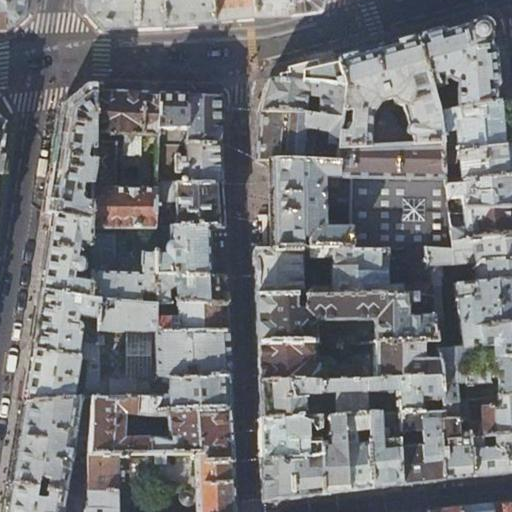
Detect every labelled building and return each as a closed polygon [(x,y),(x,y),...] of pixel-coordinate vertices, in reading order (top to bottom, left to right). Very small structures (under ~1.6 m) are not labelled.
[(3,0),(5,27),(24,10),(26,0),(3,0)] [(86,0),(85,4),(103,23),(131,22),(162,20),(161,0),(86,0)] [(161,0),(162,20),(186,19),(211,17),(210,0),(161,0)] [(210,0),(211,17),(229,15),(256,13),(255,0),(210,0)] [(288,8),(289,0),(255,0),(256,13),(269,12),(288,11),(288,8)] [(289,0),(288,8),(301,6),(316,4),(318,3),(318,2),(318,0),(289,0)] [(491,37),(491,28),(480,20),(437,32),(415,39),(436,113),(498,104),(498,98),(495,67),(491,37)] [(366,52),(336,60),(343,87),(340,118),(336,149),(368,147),(369,135),(370,135),(372,115),(381,103),(392,100),(397,105),(403,107),(408,127),(405,129),(405,133),(407,136),(408,137),(411,137),(413,145),(440,143),(436,113),(415,39),(366,52)] [(268,79),(268,80),(343,87),(336,60),(330,62),(268,79)] [(340,118),(343,87),(268,80),(263,100),(259,112),(340,118)] [(94,170),(94,93),(89,92),(76,102),(69,108),(57,183),(52,215),(90,220),(90,202),(81,201),(83,184),(86,184),(86,191),(91,191),(91,189),(94,170)] [(122,93),(94,93),(94,170),(91,189),(114,190),(116,135),(123,135),(123,156),(140,157),(141,136),(158,137),(158,129),(160,95),(122,93)] [(182,95),(160,95),(158,129),(187,129),(188,129),(188,96),(182,95)] [(156,184),(223,186),(222,153),(222,143),(222,122),(222,97),(208,96),(188,96),(188,129),(187,129),(158,129),(158,137),(156,184)] [(498,104),(436,113),(440,143),(441,154),(457,153),(458,159),(511,149),(511,140),(510,121),(508,102),(507,102),(498,104)] [(340,118),(259,112),(257,135),(254,160),(267,161),(335,164),(336,149),(340,118)] [(376,138),(377,147),(404,145),(404,136),(376,138)] [(440,143),(413,145),(404,145),(377,147),(368,147),(336,149),(335,164),(336,166),(336,177),(349,178),(348,225),(348,229),(350,230),(351,248),(387,248),(405,248),(423,248),(450,249),(451,243),(449,232),(447,214),(445,204),(445,200),(444,187),(441,154),(440,143)] [(457,153),(441,154),(444,187),(511,180),(511,149),(458,159),(457,153)] [(336,166),(335,164),(267,161),(267,167),(268,197),(269,243),(269,250),(300,250),(302,250),(332,248),(351,248),(350,230),(348,229),(348,225),(340,225),(340,223),(323,223),(321,177),(336,177),(336,166)] [(511,180),(444,187),(445,200),(461,199),(462,213),(511,210),(511,180)] [(223,186),(156,184),(155,190),(156,227),(209,228),(224,229),(223,211),(223,186)] [(155,190),(114,190),(91,189),(91,191),(90,202),(90,220),(90,245),(90,272),(114,273),(113,229),(155,230),(156,227),(155,190)] [(511,210),(462,213),(464,230),(449,232),(451,243),(470,242),(511,239),(511,210)] [(90,245),(90,220),(52,215),(49,231),(39,292),(90,298),(90,282),(75,278),(75,274),(79,275),(81,274),(82,273),(84,272),(84,271),(84,264),(84,263),(84,261),(82,260),(78,258),(80,244),(90,245)] [(209,228),(156,227),(155,230),(155,241),(170,241),(170,245),(168,246),(167,247),(166,248),(164,251),(163,253),(154,253),(154,256),(154,258),(155,276),(176,277),(209,278),(209,277),(209,251),(209,229),(209,228)] [(434,342),(435,351),(436,362),(438,378),(441,414),(442,422),(467,421),(466,400),(456,401),(453,385),(463,384),(461,362),(481,360),(478,328),(511,325),(511,239),(470,242),(451,243),(450,249),(423,248),(430,295),(434,342)] [(430,295),(423,248),(405,248),(410,286),(387,287),(387,248),(351,248),(332,248),(302,250),(300,250),(300,258),(309,257),(309,259),(332,258),(331,288),(318,288),(318,280),(301,280),(302,296),(366,296),(430,295)] [(300,258),(300,250),(269,250),(252,250),(253,277),(254,295),(302,296),(301,280),(300,258)] [(141,274),(114,273),(90,272),(90,282),(90,298),(98,299),(156,304),(155,276),(154,258),(154,256),(141,255),(141,274)] [(226,278),(209,278),(176,277),(177,304),(227,305),(227,294),(226,278)] [(98,299),(90,298),(39,292),(33,331),(30,351),(76,358),(79,336),(80,328),(80,326),(79,324),(78,323),(77,322),(76,322),(77,315),(91,317),(89,323),(91,334),(98,335),(98,334),(98,299)] [(434,342),(430,295),(366,296),(302,296),(254,295),(255,320),(256,344),(312,343),(313,343),(313,321),(374,321),(374,343),(421,342),(434,342)] [(156,304),(98,299),(98,334),(126,333),(155,332),(157,330),(156,318),(156,304)] [(177,304),(156,304),(156,318),(177,318),(177,304)] [(228,319),(227,305),(177,304),(177,318),(156,318),(157,330),(229,332),(228,319)] [(481,360),(461,362),(466,399),(466,400),(479,399),(478,383),(490,383),(489,367),(495,366),(496,390),(489,391),(490,397),(497,397),(511,396),(511,325),(478,328),(481,360)] [(229,357),(229,332),(157,330),(155,332),(156,376),(157,377),(167,378),(210,379),(210,377),(229,377),(229,357)] [(155,332),(126,333),(126,380),(149,380),(157,380),(157,377),(156,376),(155,332)] [(319,334),(319,343),(328,343),(328,334),(319,334)] [(98,339),(79,336),(76,358),(98,362),(98,339)] [(422,362),(421,342),(374,343),(373,343),(374,380),(438,378),(436,362),(422,362)] [(312,365),(312,343),(256,344),(256,364),(257,384),(317,381),(327,381),(327,365),(312,365)] [(98,397),(98,381),(98,362),(76,358),(30,351),(25,381),(21,404),(92,397),(98,397)] [(357,365),(327,365),(327,381),(358,380),(357,365)] [(229,379),(229,377),(210,377),(210,379),(167,378),(168,391),(165,391),(166,398),(157,398),(156,410),(230,410),(230,397),(229,379)] [(327,381),(317,381),(257,384),(258,404),(258,419),(318,416),(344,416),(366,416),(365,393),(395,392),(396,415),(398,415),(441,414),(438,378),(374,380),(358,380),(327,381)] [(126,380),(98,381),(98,397),(157,396),(158,394),(159,391),(149,390),(149,380),(126,380)] [(92,397),(89,437),(88,449),(88,456),(203,454),(204,464),(232,463),(231,434),(230,410),(156,410),(157,398),(157,396),(98,397),(92,397)] [(511,396),(497,397),(490,397),(479,398),(480,406),(481,422),(468,423),(468,440),(511,435),(511,396)] [(89,437),(92,397),(21,404),(12,460),(9,484),(87,496),(88,456),(88,449),(83,449),(82,457),(81,457),(80,466),(69,465),(74,438),(89,437)] [(442,422),(441,414),(398,415),(398,432),(419,431),(421,446),(399,447),(401,487),(437,483),(442,483),(437,422),(442,422)] [(369,415),(366,416),(344,416),(347,493),(350,492),(372,490),(369,415)] [(398,432),(398,415),(396,415),(369,415),(372,490),(375,490),(401,487),(399,447),(398,432)] [(319,456),(318,416),(258,419),(259,443),(260,459),(319,456)] [(347,493),(344,416),(318,416),(319,456),(321,496),(344,493),(347,493)] [(467,421),(442,422),(437,422),(442,483),(467,480),(471,479),(469,459),(468,440),(468,423),(467,421)] [(511,435),(468,440),(469,459),(471,479),(498,477),(511,475),(511,435)] [(87,496),(86,507),(85,511),(234,511),(234,506),(232,463),(204,464),(203,454),(88,456),(87,496)] [(321,496),(319,456),(260,459),(262,485),(263,502),(321,496)] [(86,507),(87,496),(9,484),(3,511),(73,511),(75,510),(85,511),(86,507)]
